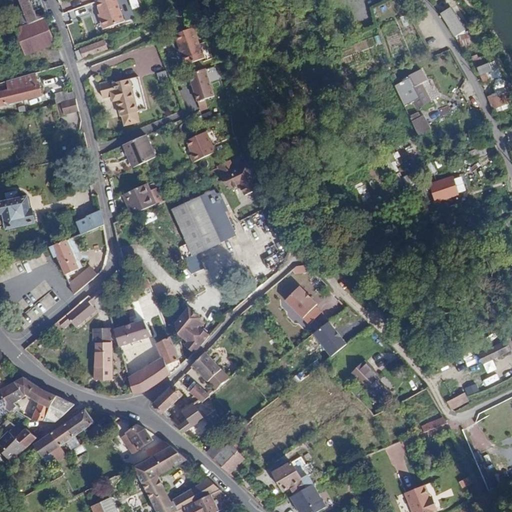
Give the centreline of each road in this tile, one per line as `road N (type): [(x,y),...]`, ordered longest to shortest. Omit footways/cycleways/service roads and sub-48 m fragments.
road 1 (residential): [(11,351),(109,273),(113,260),(84,114),(50,0)]
road 2 (tertiary): [(11,351),(39,377),(148,418),(255,511)]
road 3 (residential): [(511,162),(480,88),(425,0)]
